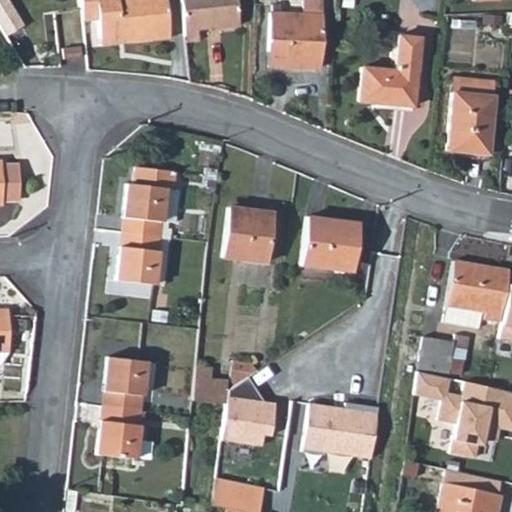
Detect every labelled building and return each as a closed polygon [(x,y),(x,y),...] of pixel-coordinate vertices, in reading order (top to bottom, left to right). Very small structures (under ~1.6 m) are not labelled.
[(4,0),(0,0),(0,30),(3,36),(20,25),(4,0)] [(77,0),(79,19),(94,17),(96,38),(123,34),(124,42),(167,37),(162,0),(77,0)] [(177,0),(181,30),(195,29),(236,24),(233,0),(177,0)] [(277,15),(269,15),(267,15),(265,68),(317,70),(319,3),(302,2),(301,16),(277,15)] [(269,6),(269,15),(277,15),(277,6),(269,6)] [(500,24),(500,13),(481,14),(481,25),(500,24)] [(181,30),(182,42),(196,41),(195,29),(181,30)] [(123,34),(96,38),(97,45),(124,42),(123,34)] [(394,37),(391,72),(358,69),(355,107),(411,111),(417,39),(394,37)] [(76,45),(60,47),(62,56),(77,55),(76,45)] [(449,96),(491,100),(492,83),(450,79),(449,96)] [(486,158),(491,100),(449,96),(444,154),(486,158)] [(0,205),(0,202),(16,202),(15,167),(0,167),(0,205)] [(124,184),(118,233),(156,237),(158,221),(162,189),(169,190),(170,172),(132,168),(130,185),(124,184)] [(175,190),(169,190),(162,189),(158,221),(170,222),(175,190)] [(261,261),(267,212),(225,207),(219,257),(261,261)] [(351,223),(303,218),(298,267),(345,271),(351,223)] [(156,237),(118,233),(112,281),(150,286),(156,237)] [(160,287),(165,238),(156,237),(150,286),(160,287)] [(505,275),(506,270),(453,262),(447,309),(481,313),(485,314),(485,322),(498,324),(505,275)] [(511,275),(505,275),(498,324),(495,342),(511,345),(511,275)] [(479,329),(481,313),(447,309),(444,323),(479,329)] [(417,340),(413,369),(443,375),(447,344),(417,340)] [(159,353),(147,352),(143,397),(155,398),(159,353)] [(102,359),(96,405),(135,409),(141,364),(102,359)] [(208,359),(193,359),(192,371),(208,371),(208,359)] [(190,393),(221,395),(223,373),(208,371),(192,371),(190,393)] [(511,436),(511,395),(461,383),(458,396),(444,393),(445,380),(415,373),(411,399),(439,403),(434,425),(453,428),(446,456),(487,462),(496,433),(511,436)] [(243,381),(222,394),(217,445),(257,449),(258,438),(266,439),(269,406),(258,405),(243,381)] [(327,407),(303,405),(298,453),(321,455),(321,453),(367,458),(372,425),(374,406),(341,403),(340,413),(327,411),(327,407)] [(135,409),(96,405),(90,453),(129,458),(135,409)] [(493,493),(494,483),(442,473),(434,511),(491,511),(496,494),(493,493)] [(255,511),(259,491),(213,483),(211,505),(222,508),(238,511),(243,511),(255,511)]
